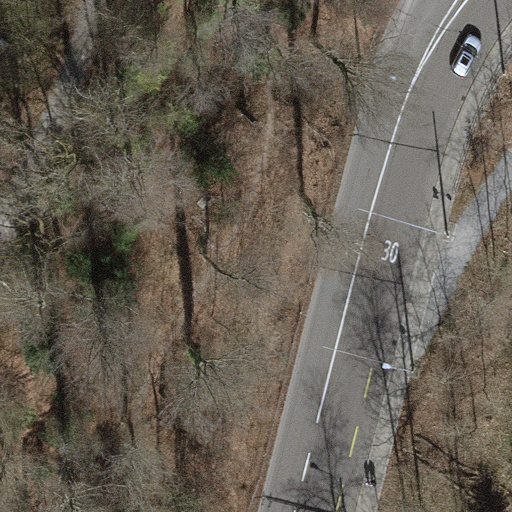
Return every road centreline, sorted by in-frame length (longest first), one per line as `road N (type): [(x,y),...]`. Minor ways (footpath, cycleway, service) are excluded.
road 1 (secondary): [(302,511),(424,70),(465,0)]
road 2 (track): [(37,143),(82,0)]
